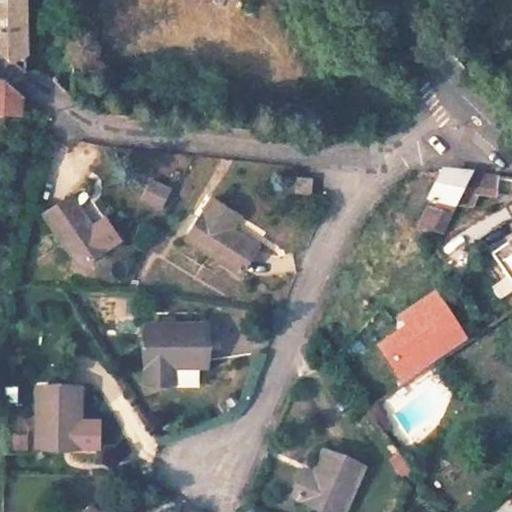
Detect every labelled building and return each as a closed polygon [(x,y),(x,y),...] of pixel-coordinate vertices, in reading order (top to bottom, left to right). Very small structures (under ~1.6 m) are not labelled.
[(0,0),(0,48),(23,71),(26,71),(22,0),(0,0)] [(73,51),(52,52),(51,80),(73,99),(73,51)] [(5,81),(0,79),(0,112),(5,113),(19,115),(22,94),(5,81)] [(500,179),(443,173),(429,200),(457,208),(464,194),(497,199),(500,179)] [(316,177),(299,175),(298,192),(314,194),(316,177)] [(150,178),(141,201),(163,210),(172,186),(150,178)] [(45,216),(82,271),(108,253),(119,245),(84,191),(73,198),(45,216)] [(243,217),(217,199),(190,241),(243,276),(262,248),(235,230),(243,217)] [(450,220),(426,208),(415,228),(440,241),(450,220)] [(511,242),(490,256),(511,288),(511,242)] [(408,329),(442,306),(433,294),(399,316),(408,329)] [(408,329),(379,348),(404,384),(466,342),(442,306),(408,329)] [(208,326),(149,327),(150,388),(175,389),(175,367),(209,368),(208,326)] [(88,389),(44,387),(41,449),(86,452),(88,389)] [(379,401),(365,411),(381,433),(396,423),(379,401)] [(12,426),(13,449),(29,448),(27,425),(12,426)] [(349,511),(368,466),(330,450),(319,480),(307,474),(298,497),(333,511),(349,511)]
